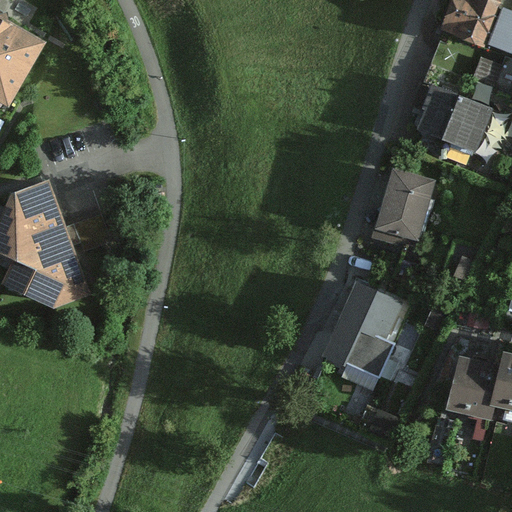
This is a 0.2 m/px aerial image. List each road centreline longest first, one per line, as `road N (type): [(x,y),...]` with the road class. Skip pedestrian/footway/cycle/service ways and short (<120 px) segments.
road 1 (residential): [(427,0),(301,348),(212,511)]
road 2 (residential): [(127,0),(159,86),(174,168),(165,265),(100,511)]
